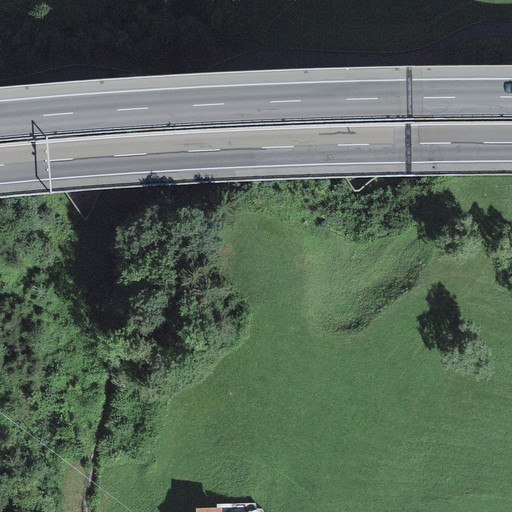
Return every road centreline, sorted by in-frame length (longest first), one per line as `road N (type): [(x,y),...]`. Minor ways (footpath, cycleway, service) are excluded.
road 1 (motorway): [(0,165),(275,147),(511,143)]
road 2 (motorway): [(511,97),(0,119)]
